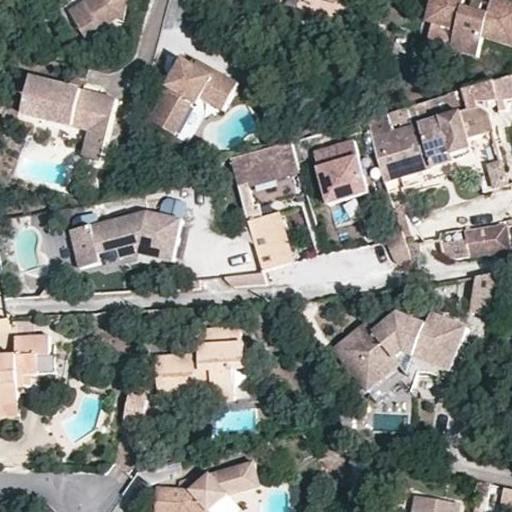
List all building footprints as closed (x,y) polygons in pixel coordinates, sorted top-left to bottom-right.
[(100,0),(89,8),(76,17),(80,24),(91,40),(121,24),(128,0),(100,0)] [(511,45),(511,6),(499,3),(495,16),(471,10),(473,0),(437,0),(431,23),(462,31),(456,51),(485,59),(491,40),(511,45)] [(207,99),(217,104),(230,111),(243,86),(200,64),(198,69),(188,66),(158,126),(182,137),(200,104),(203,106),(207,99)] [(95,134),(93,141),(112,147),(123,106),(36,84),(27,118),(95,134)] [(374,126),(380,143),(391,188),(466,167),(480,163),(483,171),(493,168),(501,199),(511,195),(511,144),(505,120),(496,115),(400,142),(397,133),(416,127),(417,129),(488,109),(482,88),(449,99),(374,126)] [(195,145),(217,104),(207,99),(203,106),(200,104),(182,137),(195,145)] [(112,147),(93,141),(88,161),(107,167),(112,147)] [(353,143),(332,150),(338,167),(359,160),(353,143)] [(234,173),(249,225),(260,222),(248,185),(295,171),(287,144),(241,159),(244,170),(234,173)] [(138,249),(140,259),(171,266),(182,224),(147,214),(72,232),(80,268),(101,265),(100,256),(119,251),(138,249)] [(264,273),(294,264),(278,216),(260,222),(249,225),(264,273)] [(455,260),(509,254),(506,229),(464,233),(466,242),(441,245),(443,253),(449,259),(455,260)] [(337,247),(336,273),(383,275),(385,250),(337,247)] [(123,261),(140,259),(138,249),(119,251),(123,261)] [(473,318),(493,322),(498,279),(476,283),(473,318)] [(406,359),(414,363),(454,379),(470,334),(435,319),(429,330),(400,318),(376,337),(370,329),(338,353),(364,388),(406,359)] [(11,324),(0,325),(0,333),(12,332),(11,324)] [(216,395),(241,394),(240,376),(252,375),(251,349),(236,350),(235,335),(193,338),(194,351),(204,350),(205,358),(163,361),(166,404),(198,402),(198,409),(217,408),(216,395)] [(18,357),(0,357),(0,410),(17,410),(17,379),(38,378),(38,362),(51,361),(50,342),(17,342),(18,357)] [(409,379),(414,363),(406,359),(364,388),(371,396),(404,373),(409,379)] [(51,361),(38,362),(38,378),(51,378),(51,361)] [(152,387),(133,384),(127,423),(145,426),(152,387)] [(243,411),(241,394),(216,395),(217,408),(218,413),(243,411)] [(17,410),(0,410),(0,420),(17,420),(17,410)] [(211,475),(194,489),(212,511),(263,492),(255,465),(225,473),(229,487),(225,490),(211,475)] [(194,489),(163,490),(163,511),(212,511),(194,489)] [(511,511),(511,489),(507,489),(501,511),(511,511)] [(460,511),(462,503),(420,495),(417,511),(460,511)] [(306,511),(307,504),(295,501),(294,511),(306,511)] [(113,511),(124,511),(119,502),(113,511)]
